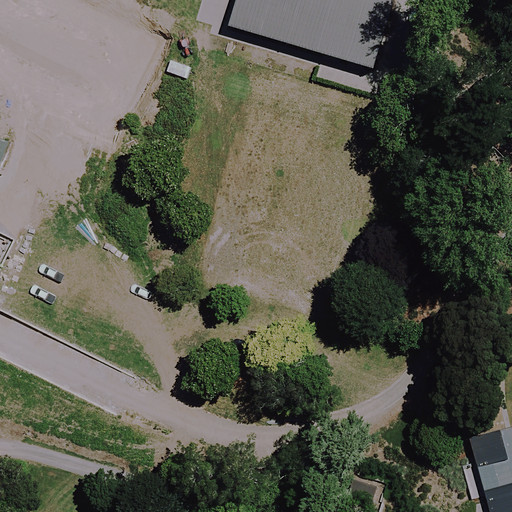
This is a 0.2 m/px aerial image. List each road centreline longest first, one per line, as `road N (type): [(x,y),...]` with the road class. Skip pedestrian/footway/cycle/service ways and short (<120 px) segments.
road 1 (unknown): [(511,229),(380,402),(339,422),(315,421),(157,349)]
road 2 (unknown): [(157,349),(107,375),(76,368),(55,351),(50,332),(50,311),(63,290),(95,262),(132,273),(153,310)]
